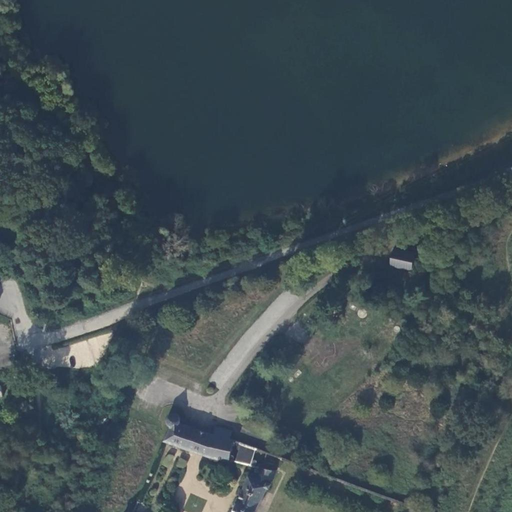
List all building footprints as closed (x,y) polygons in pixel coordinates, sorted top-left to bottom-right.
[(407,273),(409,277),(413,275),(411,272),(413,263),(416,261),(414,257),(412,260),(399,256),(397,252),(393,254),(396,257),(393,267),(389,268),(390,271),(394,270),(407,273)] [(229,438),(214,433),(179,421),(179,420),(179,418),(179,416),(178,414),(177,413),(175,412),(173,412),(171,412),(170,413),(168,414),(168,416),(168,418),(168,420),(169,421),(170,423),(172,424),(165,440),(228,460),(232,439),(229,438)] [(232,429),(216,425),(214,433),(229,438),(232,429)] [(252,463),(257,448),(243,442),(238,459),(252,463)] [(253,511),(256,507),(274,472),(259,467),(254,478),(250,476),(239,501),(238,501),(232,511),(253,511)]
